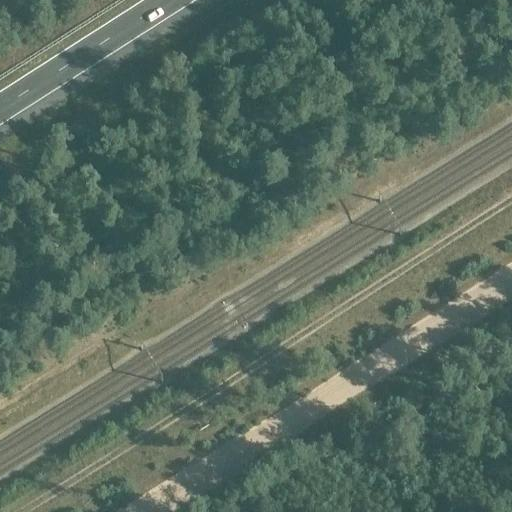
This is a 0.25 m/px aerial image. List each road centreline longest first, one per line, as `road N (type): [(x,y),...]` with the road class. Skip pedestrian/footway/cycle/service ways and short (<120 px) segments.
road 1 (track): [(23,511),(511,200)]
road 2 (motorway): [(0,113),(177,0)]
